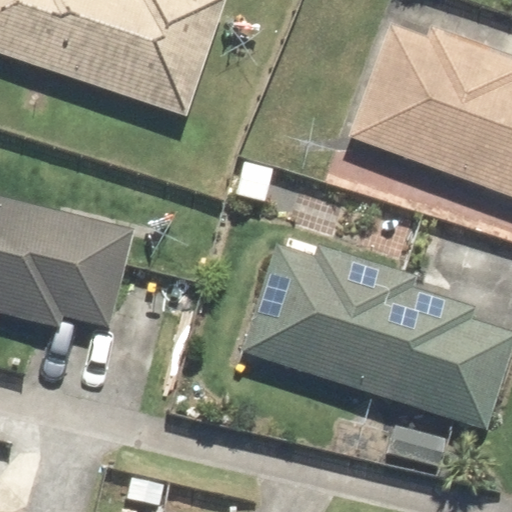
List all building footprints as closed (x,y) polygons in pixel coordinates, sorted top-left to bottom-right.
[(0,0),(0,65),(172,123),(213,0),(0,0)] [(511,66),(375,20),(334,140),(511,200),(511,66)] [(0,315),(108,342),(136,230),(0,195),(0,315)] [(403,291),(407,281),(281,238),(241,355),(478,436),(511,338),(461,320),(464,312),(403,291)] [(439,440),(387,425),(377,460),(429,475),(439,440)]
